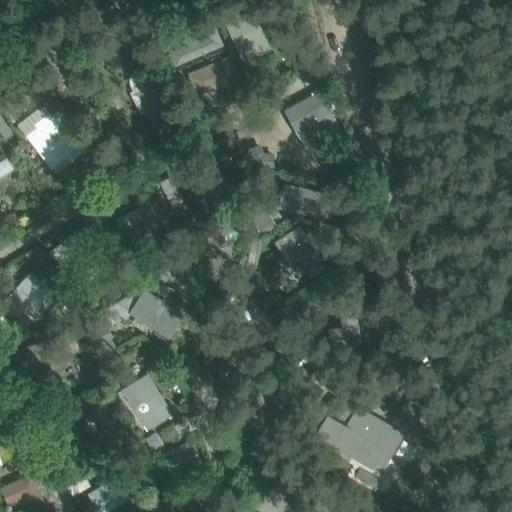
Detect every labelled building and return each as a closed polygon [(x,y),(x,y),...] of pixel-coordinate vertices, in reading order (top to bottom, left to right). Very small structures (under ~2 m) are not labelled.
[(0,49),(11,49),(5,5),(0,5),(0,49)] [(249,5),(225,16),(244,60),(269,49),(249,5)] [(172,52),(177,63),(221,44),(211,21),(200,26),(205,37),(172,52)] [(229,55),(188,72),(197,94),(238,77),(229,55)] [(175,118),(153,74),(140,80),(144,89),(137,93),(146,112),(154,107),(162,125),(175,118)] [(57,76),(43,87),(54,101),(57,100),(59,102),(71,93),(57,76)] [(320,91),(297,103),(311,132),(335,120),(320,91)] [(42,105),(18,123),(51,167),(66,156),(70,161),(88,147),(60,110),(51,117),(42,105)] [(249,161),(256,161),(320,165),(321,150),(319,150),(320,139),(280,138),(279,149),(257,148),(249,148),(249,161)] [(0,175),(10,169),(4,158),(0,160),(0,175)] [(217,159),(192,171),(209,210),(235,198),(218,160),(217,159)] [(242,183),(234,187),(239,198),(251,192),(245,181),(242,183)] [(266,206),(325,218),(328,203),(294,196),(296,186),(285,184),(283,192),(270,189),(266,206)] [(162,210),(161,211),(155,198),(139,205),(146,219),(137,223),(135,220),(129,223),(127,218),(115,224),(119,232),(125,243),(168,221),(162,210)] [(249,219),(241,206),(192,235),(200,249),(249,219)] [(276,209),(269,214),(277,225),(284,220),(276,209)] [(69,272),(71,274),(79,266),(77,264),(92,249),(94,251),(100,244),(96,240),(98,238),(85,224),(77,231),(75,228),(59,244),(58,243),(49,252),(69,272)] [(324,267),(300,226),(276,241),(289,262),(301,255),(312,274),(324,267)] [(161,255),(144,274),(163,292),(180,274),(174,268),(183,259),(174,251),(166,260),(161,255)] [(30,273),(21,283),(11,296),(37,318),(56,295),(47,287),(30,273)] [(254,277),(243,274),(239,287),(251,290),(254,277)] [(170,338),(185,313),(141,286),(126,311),(170,338)] [(336,299),(343,343),(358,341),(351,296),(336,299)] [(79,305),(69,317),(77,324),(88,312),(79,305)] [(102,326),(95,316),(79,328),(86,337),(83,340),(91,350),(93,348),(98,354),(113,343),(110,338),(113,336),(105,324),(102,326)] [(63,326),(66,334),(16,350),(23,373),(69,358),(68,356),(83,351),(79,338),(80,338),(74,322),(63,326)] [(119,376),(106,355),(97,360),(110,381),(119,376)] [(335,393),(347,377),(324,359),(311,375),(335,393)] [(148,374),(122,389),(146,428),(171,412),(148,374)] [(251,425),(261,401),(277,408),(282,395),(254,383),(239,420),(251,425)] [(128,438),(103,399),(90,408),(115,446),(128,438)] [(347,425),(328,414),(315,437),(379,474),(386,462),(405,431),(359,404),(347,425)] [(156,433),(146,440),(154,452),(164,445),(156,433)] [(162,455),(174,478),(201,463),(189,440),(162,455)] [(31,473),(2,486),(9,501),(22,495),(29,511),(44,511),(48,510),(31,473)] [(133,476),(122,483),(117,474),(88,491),(100,511),(104,511),(130,496),(142,490),(133,476)] [(341,511),(350,497),(331,485),(315,511),(341,511)] [(128,506),(130,511),(164,511),(158,495),(128,506)]
